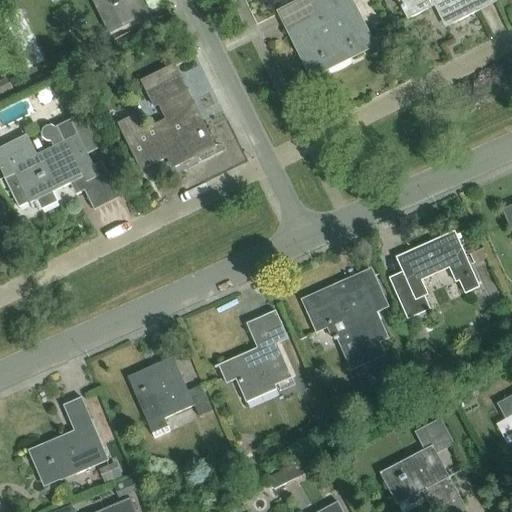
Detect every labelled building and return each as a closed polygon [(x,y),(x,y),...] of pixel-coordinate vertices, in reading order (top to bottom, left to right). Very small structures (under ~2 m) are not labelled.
[(93,0),(109,33),(150,13),(143,0),(93,0)] [(290,34),(312,78),(375,46),(351,0),(307,0),(318,20),(290,34)] [(396,0),(407,21),(435,7),(446,29),(479,12),(473,0),(396,0)] [(0,82),(0,95),(19,89),(15,78),(0,82)] [(162,123),(146,131),(138,114),(118,125),(126,141),(141,172),(188,149),(192,156),(209,147),(194,117),(198,114),(181,80),(149,96),(155,107),(159,105),(166,119),(162,121),(162,123)] [(0,106),(6,122),(37,112),(31,95),(0,106)] [(71,120),(54,128),(53,128),(51,128),(50,128),(48,129),(47,130),(46,131),(45,132),(45,134),(45,135),(45,137),(45,138),(46,140),(47,141),(48,142),(49,143),(51,143),(52,143),(55,149),(31,160),(24,147),(0,159),(0,167),(6,179),(4,180),(5,181),(6,180),(20,208),(29,204),(30,205),(38,201),(43,210),(57,203),(53,193),(72,183),(74,187),(84,191),(95,211),(96,210),(95,207),(118,195),(120,197),(121,197),(102,161),(93,166),(87,154),(99,148),(88,124),(76,130),(71,120)] [(511,207),(503,212),(511,231),(511,207)] [(460,283),(466,296),(481,289),(455,233),(396,259),(403,274),(390,280),(408,320),(431,311),(425,298),(429,296),(428,295),(427,295),(421,282),(450,269),(456,282),(455,282),(456,284),(460,283)] [(338,285),(302,301),(317,335),(328,330),(333,341),(335,340),(336,342),(337,341),(349,366),(362,361),(364,367),(382,359),(376,344),(388,338),(378,314),(389,309),(375,277),(342,292),(338,285)] [(276,313),(247,326),(258,350),(219,367),(227,385),(237,381),(247,404),(277,391),(276,387),(293,379),(278,346),(289,341),(276,313)] [(420,356),(429,376),(438,372),(430,352),(420,356)] [(144,413),(150,427),(155,439),(171,433),(165,420),(195,407),(200,418),(213,412),(202,386),(188,392),(174,359),(128,379),(136,397),(143,394),(150,410),(144,413)] [(381,396),(375,385),(364,390),(370,401),(381,396)] [(511,397),(498,406),(506,421),(511,417),(511,445),(509,447),(511,452),(511,397)] [(75,433),(29,452),(44,489),(61,482),(62,483),(109,463),(83,400),(64,408),(75,433)] [(441,420),(415,434),(425,452),(381,475),(397,507),(423,493),(433,511),(467,511),(437,455),(455,446),(441,420)] [(254,463),(255,453),(245,452),(243,462),(254,463)] [(215,471),(221,482),(238,473),(232,462),(215,471)] [(117,464),(99,471),(105,485),(123,478),(117,464)] [(299,465),(269,479),(275,490),(305,476),(299,465)] [(135,481),(116,489),(120,499),(139,491),(135,481)] [(137,511),(132,500),(103,511),(137,511)] [(344,511),(339,503),(322,511),(344,511)]
